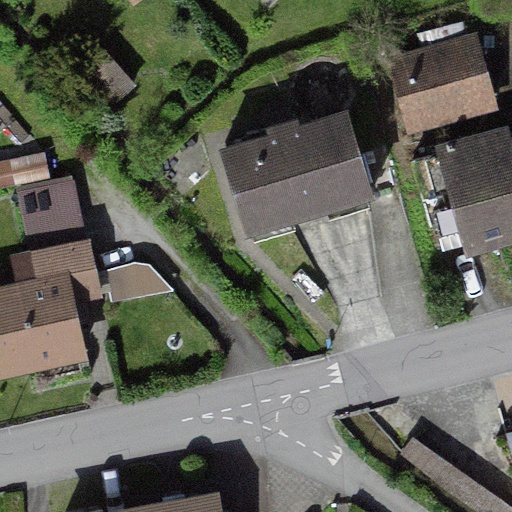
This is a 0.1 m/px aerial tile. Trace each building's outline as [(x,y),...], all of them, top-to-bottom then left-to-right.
[(408,126),(486,105),(481,87),(470,47),(393,68),(408,126)] [(221,153),(245,233),(366,197),(341,117),(294,131),(292,125),(266,133),(268,139),(221,153)] [(456,207),(467,245),(511,232),(511,149),(498,153),(496,146),(494,139),(456,150),(454,142),(442,145),(444,153),(409,162),(423,216),(456,207)] [(0,189),(46,180),(41,155),(0,163),(0,189)] [(79,354),(68,302),(96,296),(70,187),(14,199),(27,256),(32,255),(39,287),(0,294),(0,370),(35,363),(40,383),(80,375),(75,355),(79,354)] [(511,434),(492,440),(511,483),(511,434)] [(511,511),(511,509),(410,436),(397,454),(477,511),(511,511)] [(216,511),(214,500),(178,507),(149,511),(216,511)]
